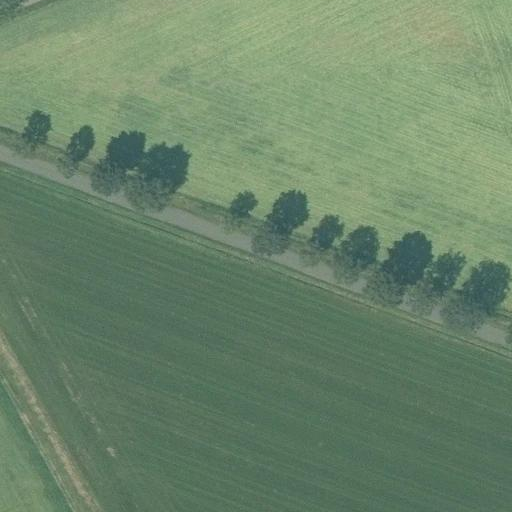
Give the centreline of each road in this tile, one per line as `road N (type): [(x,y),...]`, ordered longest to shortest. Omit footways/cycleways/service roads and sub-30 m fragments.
road 1 (unclassified): [(511,341),(0,154)]
road 2 (track): [(82,511),(0,365)]
